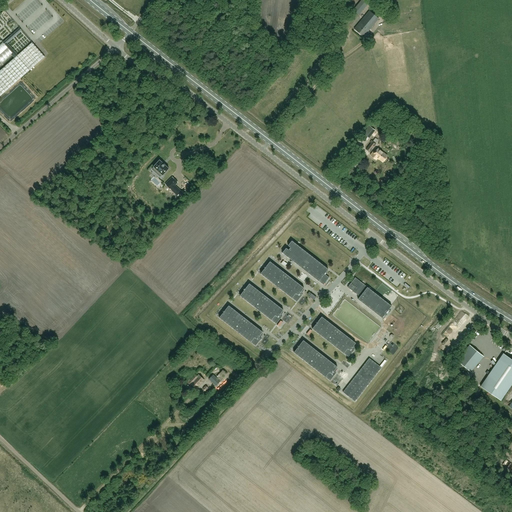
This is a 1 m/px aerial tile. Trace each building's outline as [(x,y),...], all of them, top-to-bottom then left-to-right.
[(359,15),(368,4),(362,0),(361,0),(353,11),(359,15)] [(363,37),(379,18),(369,11),(354,29),(363,37)] [(0,64),(13,53),(3,42),(0,44),(0,64)] [(32,42),(0,70),(0,96),(45,57),(32,42)] [(366,130),(363,133),(368,138),(371,134),(375,130),(369,126),(366,130)] [(370,152),(376,144),(373,141),(367,149),(370,152)] [(385,163),(388,159),(386,158),(387,156),(378,149),(375,153),(374,152),(371,156),(376,159),(377,157),(383,162),(385,163)] [(168,169),(169,168),(168,168),(165,165),(163,163),(160,160),(159,160),(154,166),(153,167),(154,167),(160,173),(158,175),(160,177),(162,175),(163,175),(168,169)] [(171,189),(175,193),(179,189),(175,185),(177,182),(173,178),(166,185),(170,189),(171,189)] [(328,269),(292,240),(288,245),(290,247),(288,250),(286,248),(282,253),(323,285),(329,277),(324,274),(328,269)] [(304,288),(270,261),(260,273),(297,302),(302,294),(300,293),(304,288)] [(392,306),(355,277),(348,287),(360,297),(358,299),(382,318),(392,306)] [(283,310),(249,283),(240,295),(276,324),(282,316),(279,315),(283,310)] [(263,332),(229,305),(219,317),(256,346),(261,338),(259,337),(263,332)] [(356,343),(322,316),(312,328),(348,357),(354,350),(352,348),(356,343)] [(337,366),(303,340),(294,352),(330,380),(336,373),(333,371),(337,366)] [(483,356),(482,355),(470,346),(461,357),(458,361),(471,372),(480,360),(483,356)] [(501,400),(511,384),(511,358),(503,353),(481,385),(501,400)] [(381,368),(369,359),(343,392),(355,402),(381,368)] [(196,388),(204,380),(198,375),(197,376),(195,373),(185,383),(189,387),(192,385),(196,388)] [(216,386),(220,381),(213,374),(209,379),(216,386)] [(183,447),(180,444),(175,449),(178,452),(183,447)]
